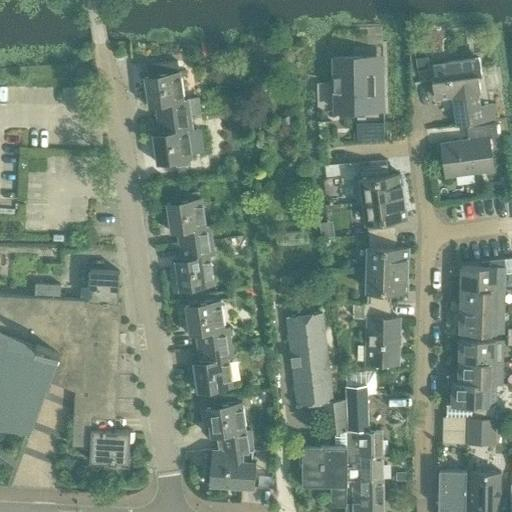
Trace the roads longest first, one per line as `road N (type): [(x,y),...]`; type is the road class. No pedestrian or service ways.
road 1 (residential): [(173,511),(117,122)]
road 2 (residential): [(423,511),(428,235)]
road 3 (residential): [(117,122),(93,0)]
